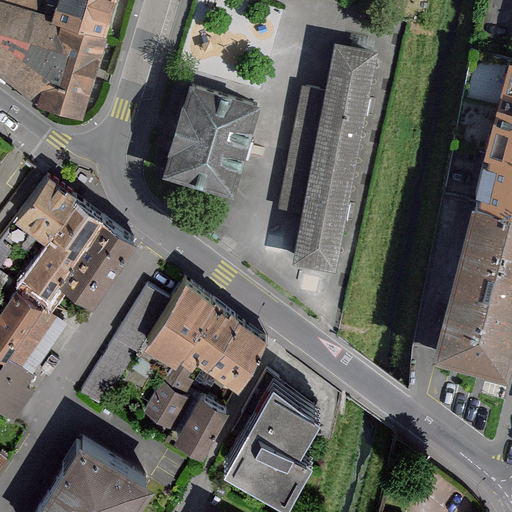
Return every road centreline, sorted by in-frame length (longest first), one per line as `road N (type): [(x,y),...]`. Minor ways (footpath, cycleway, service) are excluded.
road 1 (unclassified): [(115,153),(124,196),(154,224),(502,486)]
road 2 (unclassified): [(161,0),(115,153)]
road 3 (residential): [(115,153),(56,139),(0,98)]
